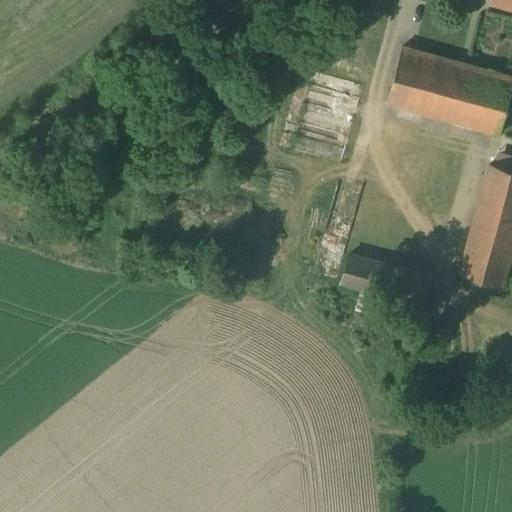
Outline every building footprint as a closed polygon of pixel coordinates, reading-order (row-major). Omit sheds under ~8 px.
[(511,0),(498,0),(496,11),(511,15),(511,0)] [(511,82),(418,57),(403,115),(511,144),(511,82)] [(372,87),(311,72),(290,157),(350,172),(372,87)] [(511,166),(503,164),(472,281),(511,292),(511,166)] [(426,279),(368,264),(360,294),(418,310),(426,279)]
